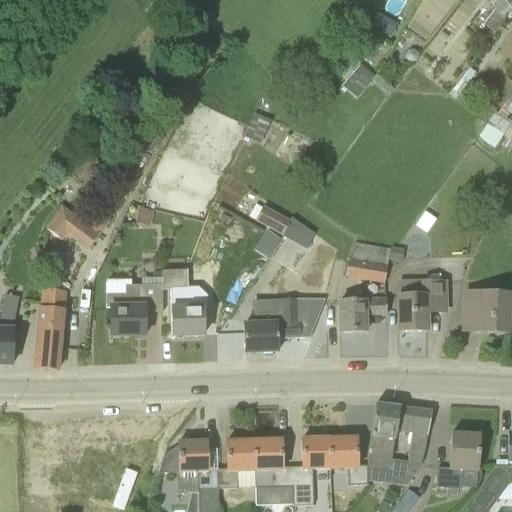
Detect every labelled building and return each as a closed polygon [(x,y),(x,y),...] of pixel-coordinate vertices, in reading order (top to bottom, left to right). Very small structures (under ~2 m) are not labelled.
[(511,0),(502,0),(509,9),(511,6),(511,0)] [(503,16),(494,10),(483,26),(494,34),(505,18),(503,16)] [(391,22),(383,36),(390,39),(398,25),(391,22)] [(366,44),(358,54),(373,68),(383,57),(366,44)] [(417,60),(417,54),(413,51),(407,51),(404,55),(404,61),(409,64),(414,64),(417,60)] [(342,87),(355,99),(374,77),(360,66),(342,87)] [(476,75),(469,69),(449,96),(457,101),(476,75)] [(243,138),(258,145),(259,145),(270,122),(269,122),(254,114),(243,138)] [(69,173),(85,186),(101,167),(86,154),(69,173)] [(262,208),(255,222),(281,236),(288,222),(262,208)] [(153,213),(139,209),(135,224),(150,228),(153,213)] [(56,238),(64,228),(89,247),(97,236),(78,222),(62,210),(46,231),(56,238)] [(414,226),(425,234),(434,221),(423,213),(414,226)] [(231,220),(220,215),(223,223),(231,220)] [(98,236),(108,223),(99,216),(89,229),(98,236)] [(290,219),(288,222),(281,236),(306,250),(314,236),(290,219)] [(345,278),(384,284),(390,251),(355,245),(348,262),(345,278)] [(391,248),(390,251),(388,262),(400,264),(403,250),(391,248)] [(36,265),(44,255),(37,249),(29,259),(36,265)] [(161,273),(161,287),(161,291),(170,291),(172,337),(202,336),(202,310),(186,310),(186,289),(186,272),(161,273)] [(398,298),(398,333),(426,333),(426,314),(445,314),(444,284),(421,284),(421,298),(398,298)] [(161,291),(161,287),(123,287),(123,295),(104,295),(105,311),(109,311),(110,338),(144,338),(144,314),(162,314),(161,291)] [(42,292),(34,371),(56,373),(63,304),(55,303),(56,294),(42,292)] [(465,294),(463,332),(506,335),(508,297),(465,294)] [(0,366),(11,367),(12,331),(14,323),(18,299),(4,296),(0,319),(0,366)] [(278,324),(275,324),(275,325),(243,326),(244,354),(277,353),(276,341),(298,340),(297,301),(277,302),(278,324)] [(339,302),(339,334),(365,334),(365,316),(386,316),(386,302),(339,302)] [(375,406),(367,465),(390,468),(394,440),(395,440),(396,431),(414,433),(410,461),(424,463),(431,413),(375,406)] [(477,473),(479,436),(450,435),(449,470),(437,470),(436,489),(460,491),(461,472),(477,473)] [(511,477),(511,435),(508,435),(507,468),(495,468),(476,495),(501,496),(507,487),(507,477),(511,477)] [(355,439),(328,440),(329,471),(347,471),(347,488),(367,487),(367,467),(356,468),(355,439)] [(291,469),(292,489),(292,507),(312,506),(311,471),(329,471),(328,440),(301,440),(302,469),(291,469)] [(253,442),(254,473),(254,490),(292,489),(291,469),(281,470),(280,441),(253,442)] [(227,471),(216,471),(217,491),(236,490),(236,473),(254,473),(253,442),(226,442),(227,471)] [(217,491),(216,471),(206,471),(205,443),(178,444),(178,452),(168,459),(163,475),(178,475),(178,480),(179,484),(182,488),(186,490),(191,491),(185,511),(217,511),(217,491)] [(393,511),(407,511),(417,499),(408,492),(393,511)] [(376,511),(384,511),(389,506),(383,501),(376,511)]
